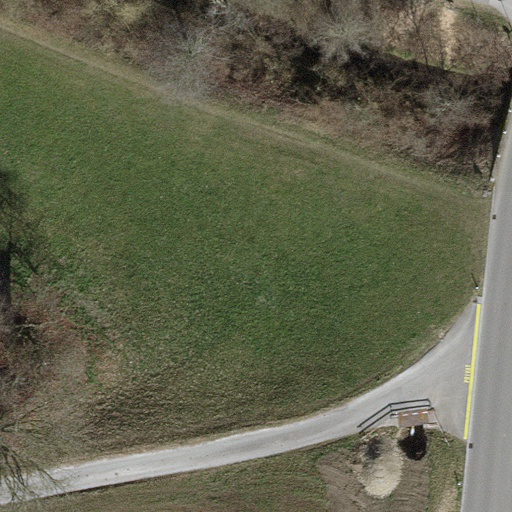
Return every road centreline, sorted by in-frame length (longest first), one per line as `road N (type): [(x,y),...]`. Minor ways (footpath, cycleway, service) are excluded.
road 1 (track): [(511,349),(306,432),(0,500)]
road 2 (tertiary): [(489,511),(511,276)]
